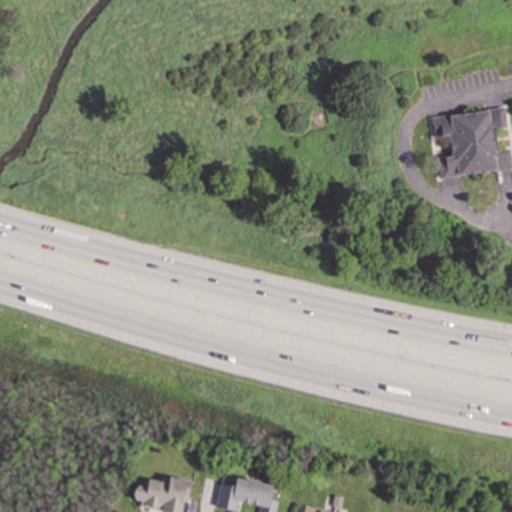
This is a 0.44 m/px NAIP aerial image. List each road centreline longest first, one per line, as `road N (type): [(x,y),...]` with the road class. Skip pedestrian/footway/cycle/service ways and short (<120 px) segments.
road 1 (motorway): [(0,283),(270,363),(511,417)]
road 2 (motorway): [(511,347),(249,293),(0,226)]
